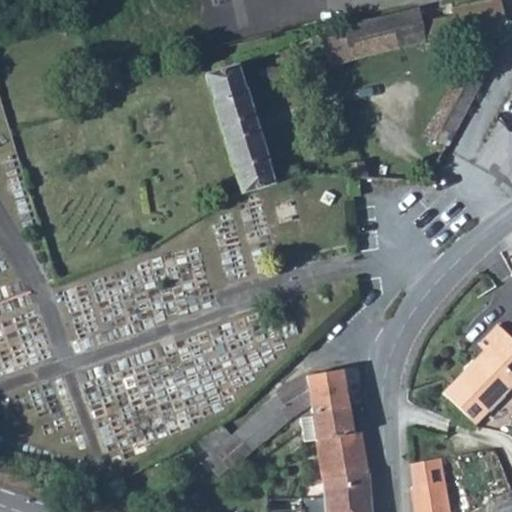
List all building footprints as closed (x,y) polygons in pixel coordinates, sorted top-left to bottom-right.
[(419,7),(371,18),(381,52),(507,20),(503,0),(480,0),(455,6),(456,13),(422,20),(419,7)] [(321,19),(322,23),(333,20),(332,17),(330,11),(319,14),(321,19)] [(324,39),(333,65),(381,52),(371,18),(346,25),(343,25),(346,32),(324,39)] [(469,53),(452,85),(474,96),(491,65),(469,53)] [(237,169),(244,189),(245,193),(276,183),(276,180),(268,158),(270,157),(247,89),(246,89),(238,64),(237,65),(234,58),(213,65),(215,72),(208,75),(215,98),(213,99),(235,169),(237,169)] [(121,67),(94,70),(84,73),(85,86),(94,84),(95,89),(123,86),(121,67)] [(452,85),(437,112),(459,124),(474,96),(452,85)] [(437,112),(426,133),(448,145),(459,124),(437,112)] [(351,162),(351,177),(364,178),(363,160),(351,162)] [(362,181),(348,182),(349,191),(362,190),(362,181)] [(476,355),(441,391),(475,424),(511,386),(511,338),(496,323),(478,342),(481,345),(487,352),(482,358),(476,355)] [(278,391),(230,433),(232,436),(234,435),(248,452),(262,440),(289,417),(308,404),(310,412),(347,405),(341,368),(305,374),(278,391)] [(298,418),(301,434),(302,439),(314,437),(315,440),(351,433),(347,405),(310,412),(311,416),(298,418)] [(221,423),(195,440),(207,455),(213,451),(228,469),(248,452),(234,435),(232,436),(230,433),(221,423)] [(351,433),(315,440),(321,479),(367,472),(365,458),(361,432),(351,433)] [(207,455),(201,460),(216,477),(228,469),(213,451),(207,455)] [(449,511),(441,455),(410,461),(413,487),(410,488),(413,511),(449,511)] [(370,511),(367,472),(321,479),(322,496),(322,511),(370,511)] [(511,511),(511,488),(490,498),(495,511),(511,511)] [(264,511),(322,511),(322,496),(265,496),(264,511)]
